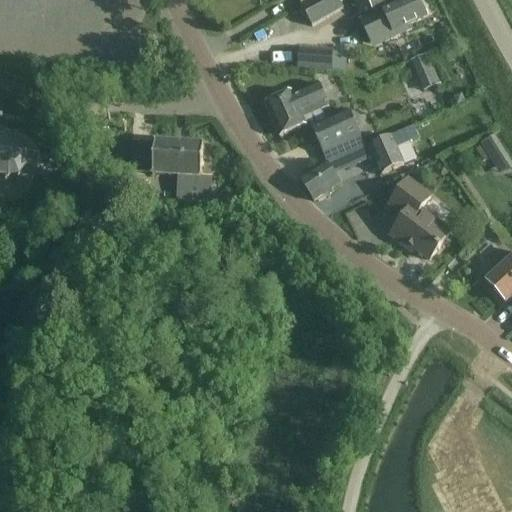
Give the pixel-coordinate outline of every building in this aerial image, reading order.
[(310,0),(300,7),(312,29),(344,12),(337,0),(310,0)] [(371,46),(393,35),(394,39),(411,31),(409,27),(427,18),(417,0),(409,0),(383,13),(382,11),(360,22),(371,46)] [(367,0),(374,12),(398,0),(367,0)] [(298,70),(331,72),(333,51),(300,48),(298,70)] [(426,54),(408,63),(422,93),(440,84),(426,54)] [(291,95),(265,106),(280,139),(305,128),(304,126),(309,124),(312,130),(311,130),(327,165),(328,168),(347,159),(353,157),(366,150),(366,149),(349,113),(326,123),(321,111),(329,108),(319,86),(293,97),(291,95)] [(353,157),(347,159),(351,168),(373,158),(382,177),(404,167),(396,150),(391,138),(368,148),(366,149),(366,150),(353,157)] [(504,151),(496,139),(475,152),(483,164),(504,151)] [(176,205),(210,207),(212,180),(204,180),(200,179),(202,147),(154,143),(151,178),(173,180),(174,178),(178,178),(176,205)] [(0,180),(1,181),(0,184),(3,184),(4,181),(12,180),(14,182),(17,181),(15,178),(20,172),(23,174),(24,171),(21,169),(22,161),(25,160),(24,157),(21,158),(17,151),(19,149),(17,147),(15,149),(6,148),(6,144),(3,144),(3,147),(0,146),(0,180)] [(327,165),(300,182),(314,203),(340,186),(339,184),(334,176),(328,168),(327,165)] [(406,245),(429,263),(450,235),(420,212),(430,199),(408,183),(389,207),(405,219),(391,238),(404,248),(406,245)] [(511,261),(486,285),(505,306),(511,299),(511,261)]
